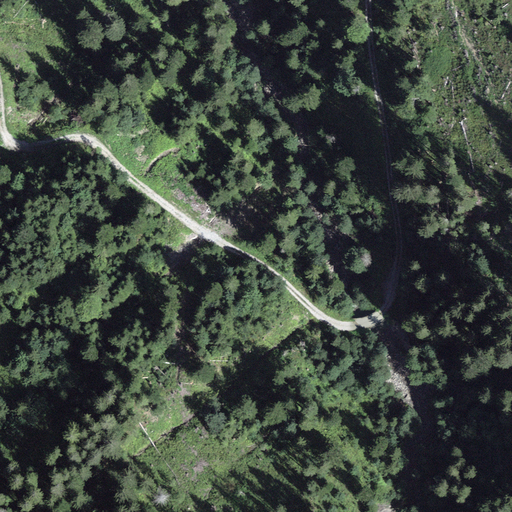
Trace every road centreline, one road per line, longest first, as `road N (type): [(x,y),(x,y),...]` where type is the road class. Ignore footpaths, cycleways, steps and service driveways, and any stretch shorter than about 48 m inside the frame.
road 1 (track): [(380,314),(344,325),(320,316),(271,271),(205,234),(89,140),(13,143),(0,101)]
road 2 (track): [(380,314),(399,239),(368,0)]
